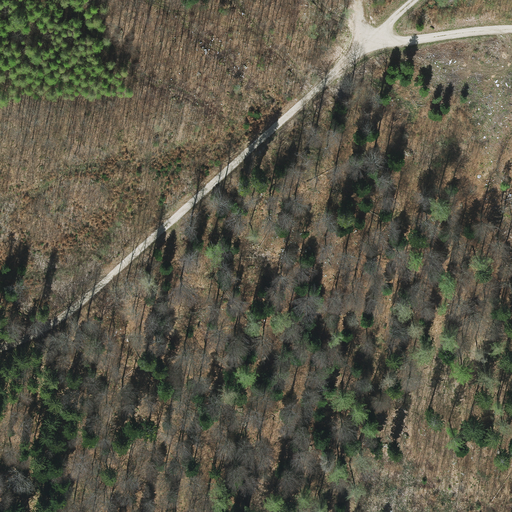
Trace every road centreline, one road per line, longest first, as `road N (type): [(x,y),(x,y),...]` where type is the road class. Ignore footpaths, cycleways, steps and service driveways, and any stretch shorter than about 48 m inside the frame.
road 1 (track): [(0,347),(86,298),(366,47)]
road 2 (track): [(366,47),(511,29)]
